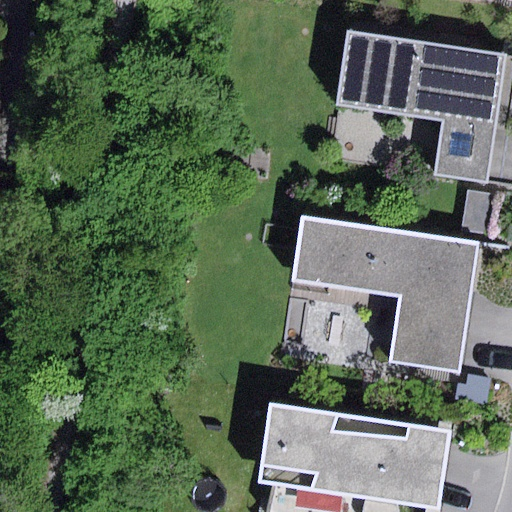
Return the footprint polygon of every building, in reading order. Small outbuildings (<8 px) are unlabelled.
[(504,53),(349,31),(338,106),(443,121),(436,172),(486,179),(504,53)] [(501,196),(467,191),(461,231),(495,236),(501,196)] [(478,244),(302,219),(293,280),(401,296),(391,361),(459,371),(478,244)] [(450,430),(270,406),(260,483),(362,497),(396,501),(439,507),(450,430)] [(398,511),(396,501),(362,497),(360,511),(398,511)]
